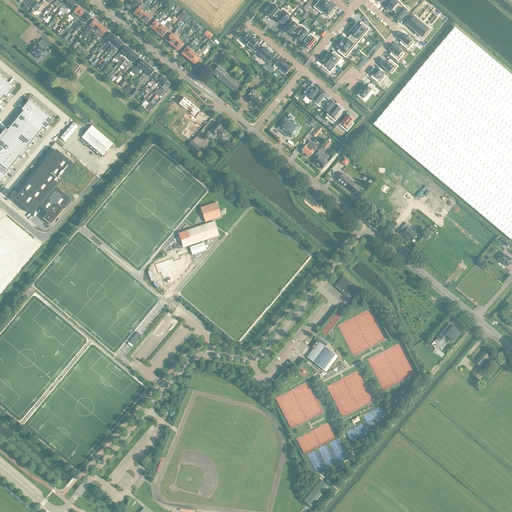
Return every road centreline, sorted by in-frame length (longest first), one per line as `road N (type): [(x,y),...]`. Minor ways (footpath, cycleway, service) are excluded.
road 1 (tertiary): [(60,510),(190,359),(256,356),(365,232)]
road 2 (unclassified): [(253,129),(93,0)]
road 3 (tertiary): [(511,346),(365,232)]
road 4 (unclassified): [(365,232),(356,215),(253,129)]
road 5 (residential): [(361,0),(395,30),(357,77),(331,93)]
road 6 (unclassified): [(0,203),(38,235),(49,234),(96,178)]
